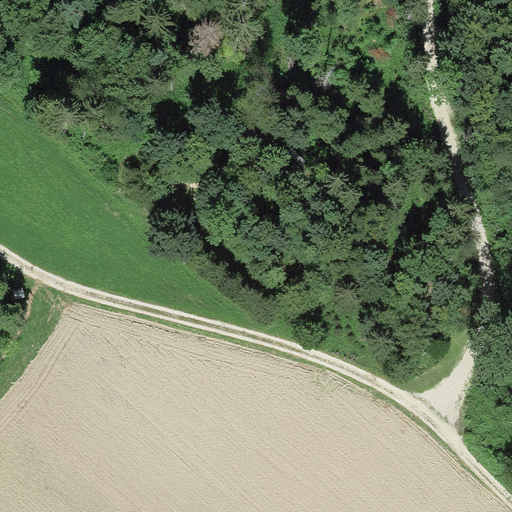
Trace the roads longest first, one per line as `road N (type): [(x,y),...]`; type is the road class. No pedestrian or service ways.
road 1 (track): [(0,252),(51,283),(329,358),(446,431),(511,499)]
road 2 (track): [(446,431),(489,280),(436,99),(422,0)]
